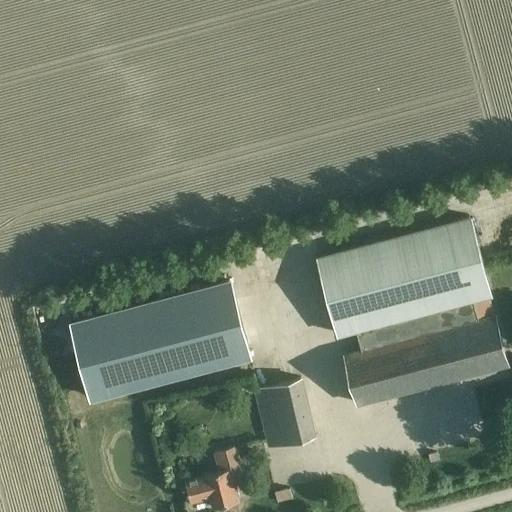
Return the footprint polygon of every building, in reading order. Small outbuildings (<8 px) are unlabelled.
[(362,348),(345,352),(358,402),(507,363),(494,313),(478,317),(473,298),(490,294),(470,216),(320,255),(340,333),(357,329),(362,348)] [(93,397),(135,386),(249,356),(228,278),(116,308),(73,319),(93,397)] [(269,444),(292,439),(315,434),(301,376),(278,382),(255,388),(269,444)] [(468,410),(418,417),(422,442),(471,435),(468,410)] [(219,468),(205,472),(206,475),(186,480),(187,483),(184,484),(186,492),(189,491),(192,501),(211,496),(213,505),(218,503),(218,506),(228,504),(227,501),(240,498),(235,481),(243,479),(234,444),(215,449),(219,468)] [(289,487),(275,490),(277,501),(292,497),(289,487)]
